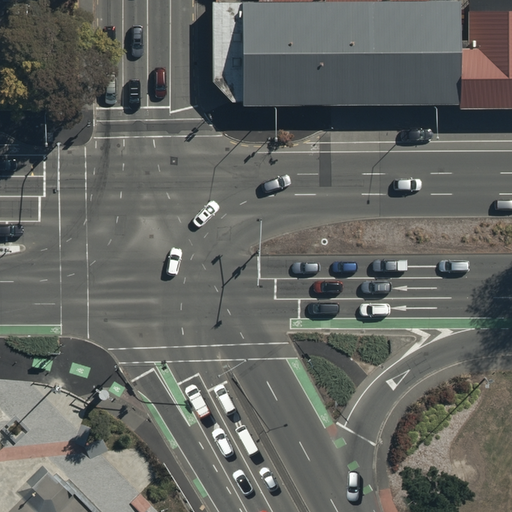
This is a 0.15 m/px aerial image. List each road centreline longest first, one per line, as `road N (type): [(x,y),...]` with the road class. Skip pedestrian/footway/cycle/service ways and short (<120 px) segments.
road 1 (primary): [(148,196),(511,191)]
road 2 (primary): [(511,287),(182,290)]
road 3 (primary): [(182,290),(249,351),(337,511)]
road 4 (primary): [(511,334),(430,356),(378,396),(339,511)]
road 5 (primary): [(263,511),(208,394),(182,290)]
road 6 (secondary): [(148,0),(148,196)]
road 7 (primary): [(182,290),(0,290)]
road 8 (primary): [(0,197),(148,196)]
